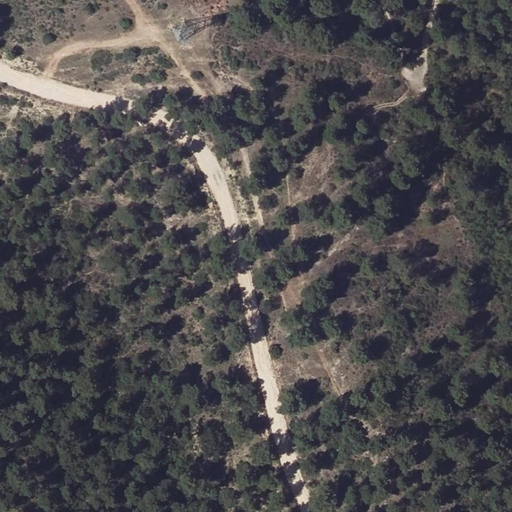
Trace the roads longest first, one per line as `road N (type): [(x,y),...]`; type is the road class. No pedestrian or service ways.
road 1 (track): [(308,511),(271,406),(210,169),(173,126),(0,73)]
road 2 (track): [(380,0),(402,65),(415,79),(435,0)]
